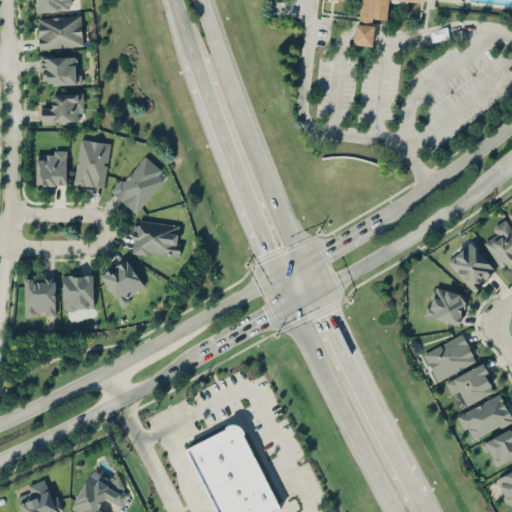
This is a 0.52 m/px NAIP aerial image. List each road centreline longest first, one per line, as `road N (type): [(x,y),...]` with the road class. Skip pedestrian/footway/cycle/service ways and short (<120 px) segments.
road 1 (secondary): [(297,263),(0,423)]
road 2 (primary): [(297,263),(196,0)]
road 3 (residential): [(0,279),(12,160),(4,0)]
road 4 (secondary): [(290,304),(480,188),(511,160)]
road 5 (primary): [(277,274),(394,511)]
road 6 (secondary): [(0,459),(213,348)]
road 7 (primary): [(190,59),(277,274)]
road 8 (primary): [(416,497),(310,293)]
road 9 (secondary): [(511,120),(450,173),(377,216)]
road 10 (residential): [(4,230),(22,247),(90,248),(105,239),(106,224)]
